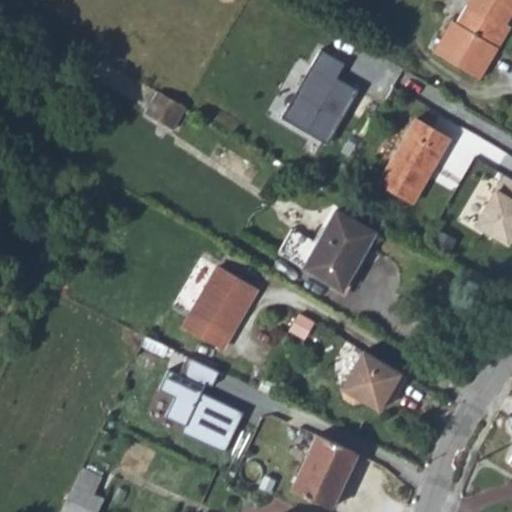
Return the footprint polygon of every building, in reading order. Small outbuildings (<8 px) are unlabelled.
[(511,0),(463,0),(433,51),(475,75),(493,45),(488,43),(500,21),(511,0)] [(488,43),(493,45),(505,23),(500,21),(488,43)] [(400,86),(408,72),(374,51),(365,65),(400,86)] [(149,113),(175,127),(186,108),(161,94),(149,113)] [(416,120),(379,182),(414,203),(450,140),(416,120)] [(499,189),(476,227),(511,247),(511,246),(511,176),(503,170),(494,186),(499,189)] [(335,210),(302,267),(340,289),(374,233),(335,210)] [(219,266),(183,328),(220,349),(255,288),(219,266)] [(297,312),(287,330),(302,339),(312,321),(297,312)] [(134,358),(161,371),(166,373),(176,353),(143,338),(134,358)] [(404,374),(362,349),(340,387),(342,397),(351,402),(361,399),(377,408),(383,397),(390,385),(396,389),(404,374)] [(170,370),(160,392),(175,399),(167,417),(188,427),(185,432),(227,451),(244,413),(201,394),(207,379),(215,382),(220,371),(192,359),(185,377),(170,370)] [(390,385),(383,397),(389,400),(396,389),(390,385)] [(316,436),(291,490),(331,508),(356,455),(316,436)] [(95,511),(101,499),(92,495),(100,477),(81,469),(66,500),(92,511),(95,511)] [(92,511),(66,500),(60,511),(92,511)]
